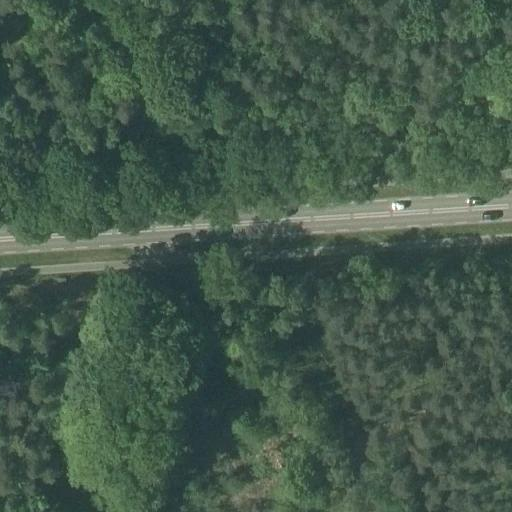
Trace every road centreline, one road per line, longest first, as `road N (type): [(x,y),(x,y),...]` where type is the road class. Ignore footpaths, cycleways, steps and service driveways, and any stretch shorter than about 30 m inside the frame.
road 1 (primary): [(0,240),(511,206)]
road 2 (track): [(183,304),(204,345),(360,511)]
road 3 (track): [(97,511),(146,291)]
road 4 (track): [(136,354),(167,356),(183,337),(183,304),(146,291)]
